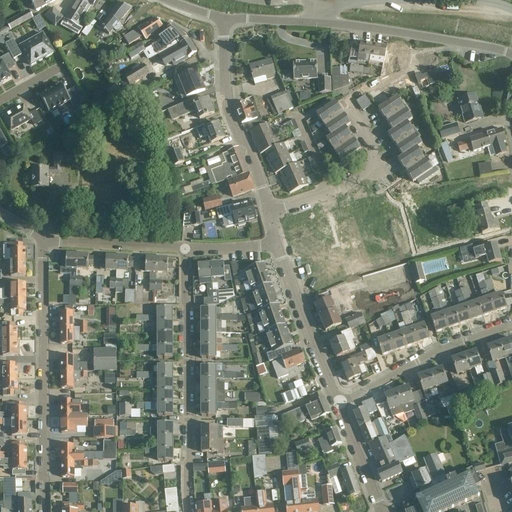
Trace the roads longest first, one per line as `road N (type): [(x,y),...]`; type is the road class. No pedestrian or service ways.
road 1 (tertiary): [(511,56),(349,24),(223,20)]
road 2 (residential): [(44,511),(42,240)]
road 3 (residential): [(188,511),(183,247)]
road 4 (residential): [(266,210),(228,113),(223,20)]
road 5 (residential): [(337,404),(464,340),(511,325)]
road 6 (residential): [(266,210),(332,193),(373,169),(373,150),(347,101)]
road 7 (residential): [(337,404),(275,242)]
road 8 (residential): [(42,240),(183,247)]
